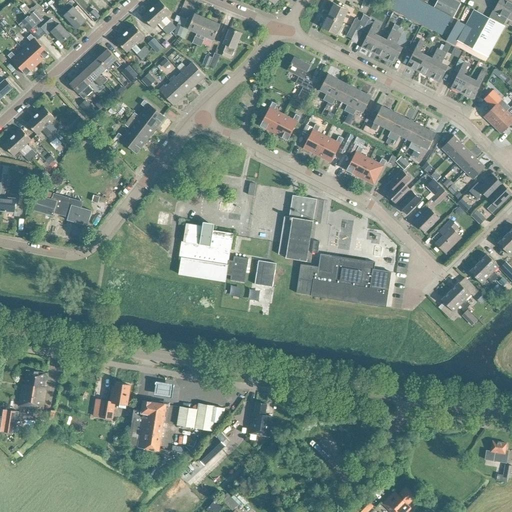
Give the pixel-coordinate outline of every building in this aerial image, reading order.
[(453,17),(460,3),(454,0),(437,0),(433,7),(419,0),(391,0),(388,6),(442,34),(451,16),(453,17)] [(507,17),(511,19),(511,2),(508,0),(499,0),(494,10),(493,9),(489,18),(474,10),(465,25),(456,20),(446,41),(455,45),(484,62),(504,26),(503,25),(507,17)] [(152,9),(172,31),(176,28),(166,16),(170,12),(160,1),(152,9)] [(73,7),(69,2),(64,6),(69,11),(64,16),(76,29),(86,20),(74,7),(73,7)] [(328,15),(342,22),(348,11),(334,4),(328,15)] [(168,35),(172,31),(152,9),(143,17),(153,28),(158,24),(168,35)] [(39,24),(43,19),(36,10),(31,14),(39,24)] [(197,45),(207,19),(194,13),(192,19),(187,17),(186,19),(180,36),(173,44),(176,46),(182,38),(184,39),(188,29),(198,33),(196,36),(195,36),(192,43),(197,45)] [(336,34),(342,22),(328,15),(322,27),(336,34)] [(356,29),(362,32),(369,18),(363,15),(360,20),(355,18),(350,27),(356,30),(356,29)] [(36,25),(28,16),(21,22),(30,31),(36,25)] [(181,16),(178,22),(174,34),(180,36),(186,19),(181,16)] [(58,26),(51,18),(44,24),(40,27),(48,35),(51,31),(62,42),(70,35),(60,24),(58,26)] [(207,19),(197,45),(201,47),(204,40),(203,39),(204,36),(214,40),(220,24),(207,19)] [(372,52),(380,36),(374,33),(379,23),(374,21),(361,47),(372,52)] [(125,33),(135,44),(144,36),(134,25),(125,33)] [(396,32),(397,32),(400,27),(394,25),(387,40),(380,36),(372,52),(383,58),(396,32)] [(351,38),(356,30),(350,27),(346,36),(351,38)] [(235,49),(242,33),(230,28),(223,44),(226,45),(223,52),(232,55),(235,48),(235,49)] [(356,43),(362,32),(356,29),(356,30),(351,38),(350,41),(356,43)] [(396,32),(383,58),(394,63),(402,47),(396,44),(403,30),(399,29),(398,32),(397,32),(396,32)] [(131,48),(135,44),(125,33),(116,41),(127,52),(131,48)] [(23,49),(37,64),(49,54),(31,34),(27,37),(31,41),(23,49)] [(165,49),(170,44),(163,37),(158,41),(165,49)] [(156,53),(163,47),(154,38),(148,43),(156,53)] [(418,71),(426,55),(420,52),(425,42),(420,39),(407,65),(418,71)] [(141,60),(146,56),(141,50),(135,44),(131,48),(141,60)] [(141,50),(146,56),(150,52),(145,46),(141,50)] [(429,76),(442,51),(437,48),(432,58),(426,55),(418,71),(429,76)] [(26,75),(37,64),(23,49),(15,56),(12,52),(8,55),(26,75)] [(98,58),(107,68),(113,63),(117,68),(121,64),(117,59),(108,49),(98,58)] [(442,51),(429,76),(440,82),(448,67),(442,63),(447,53),(442,51)] [(214,52),(212,57),(209,65),(215,68),(220,55),(214,52)] [(209,65),(212,57),(206,55),(201,66),(208,68),(209,65)] [(310,65),(294,57),(291,64),(279,57),(277,63),(288,69),(288,70),(299,76),(296,83),(303,86),(298,96),(307,100),(315,84),(303,77),(310,65)] [(100,75),(107,68),(98,58),(89,66),(104,83),(107,80),(103,75),(101,76),(100,75)] [(165,68),(170,64),(165,58),(161,63),(165,68)] [(462,93),(470,77),(464,74),(469,64),(459,59),(454,70),(458,72),(451,88),(462,93)] [(180,70),(181,72),(194,86),(205,76),(192,62),(186,68),(185,66),(183,68),(180,70)] [(138,75),(129,65),(124,70),(133,80),(138,75)] [(100,86),(104,83),(89,66),(79,75),(88,85),(96,78),(97,80),(95,81),(100,86)] [(470,77),(462,93),(473,99),(486,73),(481,70),(476,80),(470,77)] [(184,96),(194,86),(181,72),(176,77),(174,76),(169,80),(171,82),(184,96)] [(149,73),(141,80),(148,87),(156,80),(149,73)] [(337,83),(339,80),(328,74),(320,90),(326,93),(323,100),(328,102),(337,83)] [(92,89),(88,85),(79,75),(70,84),(79,94),(84,99),(87,95),(87,94),(92,89)] [(0,94),(2,97),(13,87),(5,79),(0,83),(0,94)] [(341,101),(350,85),(339,80),(337,83),(328,102),(332,104),(335,98),(341,101)] [(173,105),(184,96),(171,82),(165,87),(164,85),(159,90),(173,105)] [(349,113),(360,90),(350,85),(341,101),(347,104),(344,110),(348,112),(349,113)] [(349,113),(348,112),(345,118),(351,121),(354,115),(353,115),(356,109),(363,112),(371,96),(360,90),(349,113)] [(492,125),(506,111),(510,107),(505,102),(493,90),(483,99),(492,108),(484,117),(492,125)] [(118,99),(113,93),(105,100),(111,106),(118,99)] [(96,112),(86,99),(79,105),(90,117),(96,112)] [(139,115),(156,129),(165,116),(144,100),(141,104),(145,107),(139,115)] [(274,133),(284,113),(274,109),(277,104),(272,101),(260,126),(274,133)] [(385,127),(393,111),(382,106),(379,113),(373,110),(369,119),(374,122),(371,128),(376,131),(379,124),(385,127)] [(36,115),(56,138),(60,134),(50,123),(55,118),(44,107),(36,115)] [(506,111),(492,125),(501,134),(509,125),(511,127),(511,108),(510,107),(506,111)] [(392,139),(403,117),(393,111),(385,127),(391,130),(388,137),(392,139)] [(156,129),(139,115),(135,112),(125,125),(129,128),(146,141),(156,129)] [(284,113),(274,133),(288,140),(300,116),(295,114),(293,118),(284,113)] [(52,142),(56,138),(36,115),(27,123),(37,134),(42,130),(52,142)] [(406,138),(414,122),(403,117),(392,139),(397,141),(400,135),(406,138)] [(413,149),(424,127),(414,122),(406,138),(412,141),(409,147),(413,149)] [(317,155),(326,135),(317,131),(320,126),(315,124),(303,148),(317,155)] [(302,132),(309,135),(312,128),(306,125),(302,132)] [(424,127),(413,149),(413,150),(411,155),(417,158),(420,153),(418,152),(421,146),(427,149),(435,133),(424,127)] [(13,136),(33,158),(37,155),(32,148),(31,149),(27,144),(31,140),(21,128),(13,136)] [(137,153),(146,141),(129,128),(123,136),(118,133),(115,137),(137,153)] [(84,133),(75,143),(80,149),(90,139),(84,133)] [(326,135),(317,155),(331,162),(343,138),(338,135),(336,140),(326,135)] [(449,156),(461,143),(454,135),(441,148),(449,156)] [(28,162),(33,158),(13,136),(4,144),(14,156),(19,151),(28,162)] [(343,154),(350,142),(344,139),(338,151),(343,154)] [(354,155),(358,146),(352,143),(348,151),(354,155)] [(457,163),(469,151),(461,143),(449,156),(457,163)] [(360,178),(370,158),(360,153),(363,148),(358,146),(354,155),(346,170),(360,178)] [(465,171),(477,159),(469,151),(457,163),(465,171)] [(404,170),(409,164),(401,156),(396,162),(404,170)] [(370,158),(360,178),(374,185),(386,160),(382,158),(379,163),(370,158)] [(477,159),(465,171),(473,179),(485,167),(477,159)] [(53,161),(44,169),(48,174),(58,166),(53,161)] [(431,166),(427,162),(422,168),(426,171),(431,166)] [(7,174),(8,166),(0,165),(0,210),(14,211),(15,198),(5,197),(7,174)] [(396,203),(410,189),(405,184),(411,178),(402,170),(387,185),(391,189),(386,194),(396,203)] [(441,176),(435,170),(430,175),(436,181),(441,176)] [(488,198),(502,184),(493,175),(482,186),(478,182),(469,190),(478,199),(483,193),(488,198)] [(434,195),(442,187),(433,178),(425,186),(434,195)] [(502,184),(488,198),(493,202),(487,208),(492,213),(511,193),(502,184)] [(442,187),(434,195),(431,198),(438,204),(448,193),(442,187)] [(407,214),(421,200),(411,190),(397,205),(407,214)] [(453,193),(457,198),(462,194),(457,190),(453,193)] [(27,194),(27,192),(21,192),(21,193),(20,193),(19,204),(27,205),(28,194),(27,194)] [(82,201),(54,193),(51,199),(37,194),(33,210),(53,216),(54,212),(58,213),(57,214),(64,216),(64,215),(68,216),(67,220),(87,226),(92,210),(81,207),(82,201)] [(313,220),(317,199),(293,194),(289,216),(285,215),(280,242),(278,254),(286,255),(286,258),(307,261),(313,220)] [(470,208),(461,199),(458,203),(466,211),(470,208)] [(459,216),(464,211),(459,206),(454,211),(459,216)] [(424,232),(438,217),(429,208),(415,222),(424,232)] [(480,224),(486,218),(477,210),(471,216),(480,224)] [(445,253),(461,237),(455,230),(458,226),(451,219),(439,231),(443,235),(436,243),(445,253)] [(203,226),(186,223),(183,241),(182,241),(179,259),(181,259),(179,274),(224,282),(226,274),(231,275),(230,279),(245,282),(248,258),(234,256),(233,260),(228,260),(230,250),(233,234),(215,231),(216,226),(203,223),(203,226)] [(511,239),(506,234),(498,243),(510,255),(511,252),(511,239)] [(368,262),(365,262),(334,257),(328,256),(329,254),(320,253),(319,267),(301,264),(296,293),(385,307),(391,272),(374,269),(375,261),(369,261),(368,262)] [(478,263),(495,279),(498,276),(495,272),(494,273),(492,272),(499,266),(487,254),(478,263)] [(301,262),(277,258),(272,289),(296,293),(301,262)] [(276,263),(258,260),(255,284),(272,287),(276,263)] [(492,283),(495,279),(478,263),(470,271),(481,283),(487,277),(489,278),(488,279),(492,283)] [(503,285),(507,281),(502,277),(498,281),(503,285)] [(450,291),(467,308),(470,304),(467,301),(466,302),(464,300),(470,294),(459,282),(450,291)] [(481,303),(486,298),(476,288),(471,293),(481,303)] [(464,311),(467,308),(450,291),(441,300),(453,311),(459,305),(461,307),(460,307),(464,311)] [(472,324),(477,319),(468,310),(463,314),(472,324)] [(44,387),(46,373),(27,370),(25,384),(22,384),(19,405),(36,408),(36,407),(43,408),(46,387),(44,387)] [(126,404),(130,386),(116,383),(115,389),(112,389),(110,401),(102,400),(96,399),(93,415),(99,417),(112,418),(114,402),(126,404)] [(174,387),(155,384),(153,398),(171,401),(174,387)] [(159,450),(166,404),(151,402),(143,400),(142,410),(134,409),(128,446),(138,447),(159,450)] [(265,414),(267,404),(256,402),(254,412),(252,412),(248,433),(270,437),(273,415),(265,414)] [(212,430),(216,406),(198,403),(197,410),(180,407),(177,424),(212,430)] [(19,411),(0,408),(0,430),(15,433),(19,411)] [(204,465),(226,446),(217,436),(196,456),(204,465)] [(505,453),(507,443),(492,441),(491,451),(486,450),(485,459),(506,463),(508,454),(505,453)] [(183,453),(184,447),(173,445),(172,451),(183,453)] [(510,478),(511,466),(511,465),(505,464),(503,475),(498,474),(498,480),(508,482),(509,477),(510,478)] [(158,481),(164,473),(154,467),(149,476),(158,481)] [(416,496),(406,486),(398,494),(394,491),(382,503),(391,511),(406,511),(411,507),(408,504),(416,496)] [(236,491),(231,497),(239,505),(245,500),(236,491)] [(238,505),(230,496),(224,501),(233,510),(238,505)] [(361,511),(367,511),(374,506),(366,498),(357,508),(361,511)] [(211,511),(216,511),(222,507),(215,500),(208,508),(211,511)]
